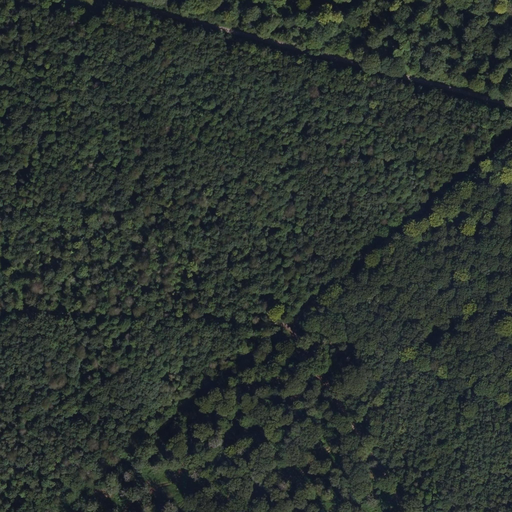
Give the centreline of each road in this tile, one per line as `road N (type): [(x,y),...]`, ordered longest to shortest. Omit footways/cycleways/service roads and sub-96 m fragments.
road 1 (track): [(118,0),(511,105)]
road 2 (unknown): [(85,0),(287,325)]
road 3 (unknown): [(60,511),(287,325)]
